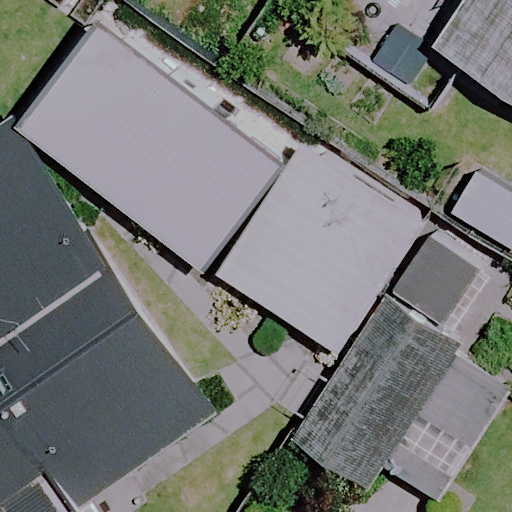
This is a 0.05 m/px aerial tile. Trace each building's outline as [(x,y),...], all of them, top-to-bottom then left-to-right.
[(511,0),(478,0),(448,44),(511,87),(511,0)] [(212,264),(293,156),(116,23),(35,132),(212,264)] [(0,511),(103,511),(92,498),(146,456),(165,479),(239,421),(220,397),(6,127),(0,131),(0,511)] [(293,156),(212,264),(338,358),(434,228),(309,134),(293,156)] [(511,184),(487,165),(451,214),(511,259),(511,184)] [(496,269),(440,232),(308,436),(380,483),(393,462),(458,504),(511,419),(511,372),(454,334),(496,269)]
